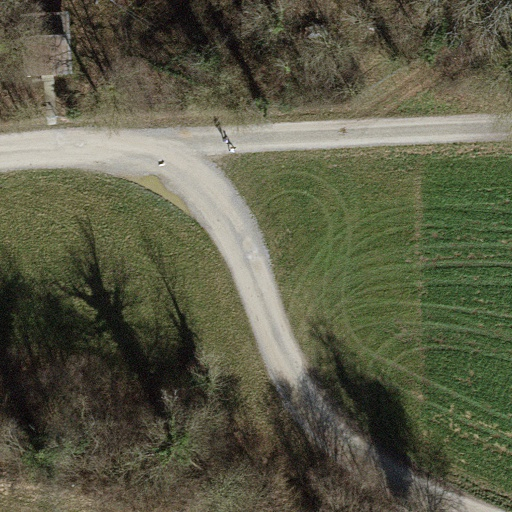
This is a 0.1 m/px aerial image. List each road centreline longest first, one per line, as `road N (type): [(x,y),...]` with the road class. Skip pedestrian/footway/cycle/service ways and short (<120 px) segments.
road 1 (track): [(0,157),(511,126)]
road 2 (track): [(455,511),(335,444),(291,379),(211,197),(166,145)]
